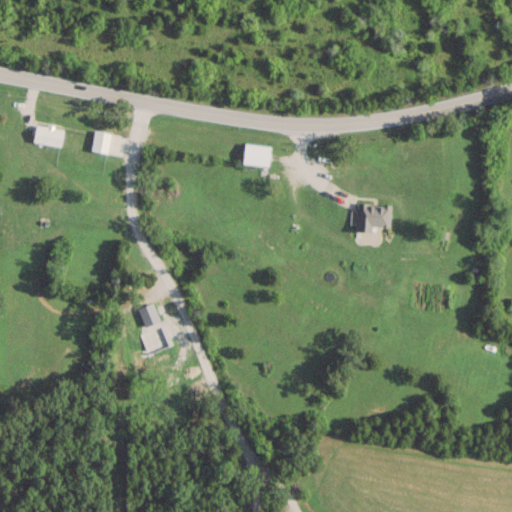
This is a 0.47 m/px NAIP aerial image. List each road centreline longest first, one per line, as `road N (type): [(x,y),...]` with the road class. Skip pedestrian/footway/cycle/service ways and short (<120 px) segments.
road 1 (tertiary): [(511,84),(460,103),(351,120),(268,119),(0,73)]
road 2 (residential): [(255,511),(248,451),(167,284),(131,233),(145,101)]
